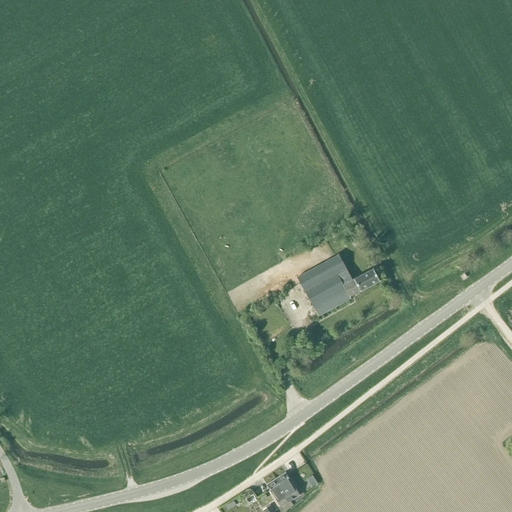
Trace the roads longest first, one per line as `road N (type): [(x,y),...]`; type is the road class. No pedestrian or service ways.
road 1 (primary): [(72,511),(177,484),(246,454),(511,266)]
road 2 (unclassified): [(200,511),(290,455),(484,303)]
